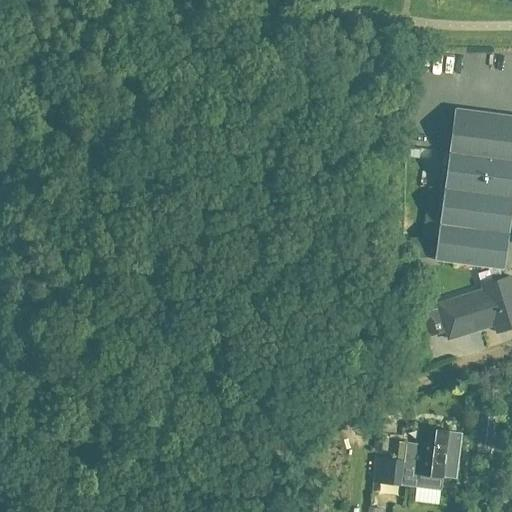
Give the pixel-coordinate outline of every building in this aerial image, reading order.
[(446,188),(440,239),(437,259),(504,268),(511,210),(511,113),(457,106),(451,151),(444,150),(443,165),(449,166),(446,188)] [(422,141),(421,167),(435,168),(436,142),(422,141)] [(440,239),(446,188),(429,186),(422,236),(440,239)] [(429,237),(410,239),(412,259),(431,257),(429,237)] [(484,289),(439,303),(449,338),(495,324),(498,332),(511,327),(511,277),(511,275),(483,284),(484,289)] [(377,424),(375,441),(391,442),(393,426),(377,424)] [(379,458),(376,480),(442,488),(443,475),(446,476),(452,430),(421,426),(419,443),(410,442),(408,460),(393,458),(393,459),(379,458)]
